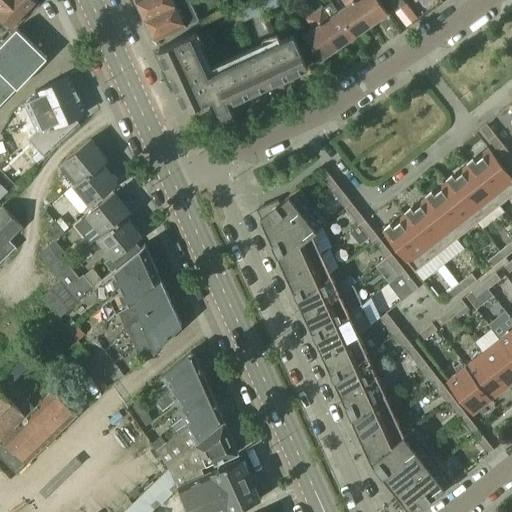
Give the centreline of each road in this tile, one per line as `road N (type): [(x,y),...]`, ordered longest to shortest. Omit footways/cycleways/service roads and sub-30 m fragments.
road 1 (residential): [(365,511),(211,172)]
road 2 (tertiary): [(176,190),(325,511)]
road 3 (residential): [(211,172),(332,108),(491,0)]
road 4 (unknown): [(300,125),(362,197),(381,198),(466,122),(414,52)]
road 5 (tertiary): [(176,190),(89,0)]
